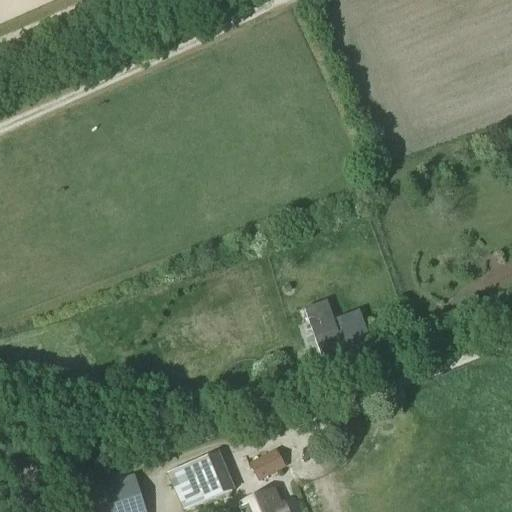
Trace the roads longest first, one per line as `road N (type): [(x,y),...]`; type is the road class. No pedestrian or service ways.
road 1 (track): [(298,0),(0,132)]
road 2 (unknown): [(511,342),(375,393)]
road 3 (track): [(114,0),(0,51)]
